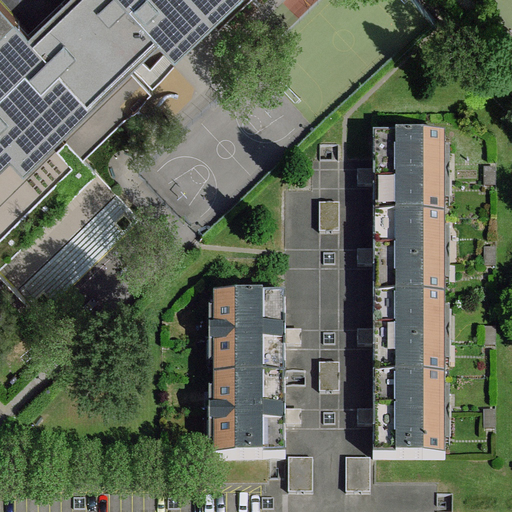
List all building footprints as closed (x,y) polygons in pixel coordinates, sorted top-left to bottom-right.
[(0,169),(22,149),(35,163),(170,35),(183,49),(213,20),(220,27),(248,0),(69,0),(37,31),(6,0),(0,0),(0,31),(2,34),(0,36),(0,169)] [(382,140),(384,461),(454,461),(453,139),(382,140)] [(290,302),(222,302),(222,464),(267,463),(291,463),(290,302)] [(350,454),(348,489),(373,490),(375,456),(350,454)] [(316,456),(292,456),(293,489),(316,489),(316,456)]
